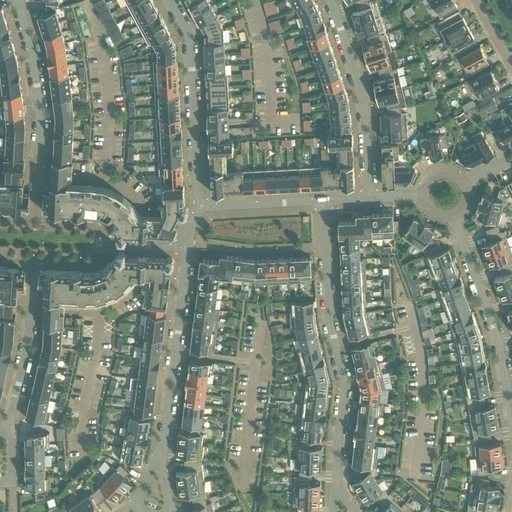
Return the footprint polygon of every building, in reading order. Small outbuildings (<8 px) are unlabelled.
[(135,0),(127,5),(132,15),(154,3),(151,0),(135,0)] [(199,0),(189,6),(194,15),(211,6),(208,0),(199,0)] [(274,0),(263,3),(265,9),(277,6),(275,0),(274,0)] [(291,0),(296,8),(310,0),(291,0)] [(297,8),(302,17),(319,9),(313,0),(310,0),(296,8),(297,8)] [(352,13),(356,24),(380,16),(375,0),(369,0),(357,5),(359,10),(352,13)] [(455,0),(431,0),(439,15),(457,6),(454,0),(455,0)] [(132,15),(138,25),(159,13),(154,3),(132,15)] [(194,15),(199,25),(216,15),(211,6),(194,15)] [(277,6),(265,9),(266,15),(278,12),(277,6)] [(100,13),(102,18),(111,13),(109,9),(100,13)] [(302,17),(305,26),(323,20),(322,20),(319,9),(302,17)] [(37,16),(41,27),(59,21),(56,11),(37,16)] [(443,41),(468,28),(463,17),(462,17),(459,12),(438,23),(446,39),(443,41)] [(111,13),(102,18),(105,22),(113,17),(111,13)] [(138,25),(143,35),(165,23),(159,13),(138,25)] [(200,25),(204,34),(223,28),(216,15),(199,25),(200,25)] [(366,33),(368,39),(386,33),(380,16),(356,24),(360,35),(366,33)] [(0,19),(0,31),(9,29),(8,28),(5,19),(0,19)] [(269,22),(270,28),(282,25),(281,19),(269,22)] [(307,37),(307,38),(327,31),(323,20),(305,26),(308,37),(307,37)] [(41,27),(44,37),(62,32),(59,21),(41,27)] [(143,35),(148,45),(170,33),(164,24),(165,23),(143,35)] [(282,25),(270,28),(272,35),(284,31),(282,25)] [(204,43),(204,44),(224,43),(223,28),(204,34),(205,43),(204,43)] [(468,28),(443,41),(452,57),(476,44),(473,38),(474,38),(468,28)] [(0,31),(0,42),(12,39),(9,29),(0,31)] [(111,34),(113,38),(122,33),(120,29),(111,34)] [(307,38),(311,48),(330,42),(326,32),(327,32),(327,31),(307,38)] [(44,37),(47,46),(65,43),(62,32),(44,37),(44,38),(44,37)] [(418,32),(413,35),(417,41),(422,38),(418,32)] [(122,33),(113,38),(115,42),(124,37),(122,33)] [(153,43),(157,51),(175,46),(169,34),(170,34),(170,33),(148,45),(149,45),(153,43)] [(363,47),(367,58),(392,50),(386,33),(368,39),(370,45),(363,47)] [(0,42),(0,53),(14,49),(11,40),(12,39),(0,42)] [(311,48),(314,59),(333,53),(330,42),(311,48)] [(47,55),(48,56),(66,54),(65,43),(47,46),(48,55),(47,55)] [(204,44),(205,55),(225,54),(224,43),(204,44)] [(129,45),(125,48),(128,55),(133,53),(129,45)] [(153,61),(153,62),(177,60),(176,60),(175,46),(157,51),(158,61),(153,61)] [(458,58),(468,75),(489,64),(485,58),(486,58),(487,58),(480,46),(458,58)] [(128,55),(125,48),(120,51),(124,58),(128,55)] [(0,64),(17,60),(14,50),(14,49),(0,53),(0,64)] [(377,67),(379,73),(397,68),(392,69),(386,52),(392,51),(392,50),(367,58),(371,69),(377,67)] [(316,59),(319,70),(337,64),(333,53),(314,59),(314,60),(316,59)] [(48,56),(49,67),(67,64),(66,54),(48,56)] [(205,55),(205,66),(225,64),(225,54),(205,55)] [(0,64),(0,68),(1,74),(19,72),(19,71),(18,71),(17,60),(0,64)] [(153,62),(154,73),(178,72),(177,60),(153,62)] [(50,77),(69,75),(67,64),(49,67),(51,77),(50,77)] [(205,66),(206,76),(227,75),(226,75),(225,64),(205,66)] [(319,70),(323,81),(340,75),(337,64),(319,70)] [(374,81),(376,92),(402,87),(397,68),(379,73),(381,79),(374,81)] [(490,70),(472,80),(481,97),(499,88),(496,82),(497,82),(491,69),(490,70)] [(1,74),(2,85),(20,82),(19,72),(1,74)] [(154,73),(154,84),(178,83),(178,72),(154,73)] [(50,77),(52,88),(70,86),(69,75),(50,77)] [(206,76),(207,87),(228,86),(227,75),(206,76)] [(323,81),(326,91),(344,86),(340,75),(323,81)] [(427,81),(429,89),(435,87),(432,80),(427,81)] [(3,95),(22,93),(21,93),(20,83),(20,82),(2,85),(3,95)] [(154,84),(155,96),(179,94),(178,83),(154,84)] [(52,88),(53,99),(72,96),(70,86),(52,88)] [(207,87),(207,98),(228,97),(228,86),(207,87)] [(326,91),(329,101),(348,97),(344,86),(326,91)] [(386,102),(387,108),(406,106),(402,87),(376,92),(379,104),(386,102)] [(3,95),(0,95),(0,105),(0,107),(23,104),(22,93),(3,95)] [(155,96),(155,107),(180,106),(179,94),(155,96)] [(53,99),(55,109),(72,107),(71,97),(72,97),(72,96),(53,99)] [(207,98),(208,109),(229,108),(228,97),(207,98)] [(330,111),(330,112),(349,109),(348,97),(329,101),(331,111),(330,111)] [(492,97),(482,103),(485,109),(495,103),(492,97)] [(485,109),(482,103),(476,106),(479,112),(485,109)] [(0,107),(1,117),(24,115),(23,104),(0,107)] [(156,118),(180,117),(180,106),(155,107),(159,107),(160,118),(156,118)] [(381,115),(381,126),(407,125),(406,113),(401,113),(400,107),(406,106),(387,108),(388,114),(381,115)] [(55,109),(56,119),(74,118),(72,107),(55,109)] [(229,108),(208,109),(208,119),(207,119),(207,121),(208,126),(208,130),(209,130),(209,140),(209,152),(210,152),(212,193),(225,192),(225,191),(243,190),(242,170),(235,171),(235,175),(224,175),(222,151),(233,151),(233,139),(229,139),(228,124),(227,108),(229,108)] [(330,112),(331,122),(351,121),(349,109),(330,112)] [(6,117),(7,127),(25,126),(24,115),(1,117),(1,118),(6,117)] [(156,118),(157,130),(181,128),(180,117),(156,118)] [(55,128),(55,129),(73,130),(74,118),(56,119),(55,128)] [(331,122),(332,133),(352,132),(351,121),(331,122)] [(511,122),(498,130),(497,130),(503,142),(504,142),(504,141),(511,136),(511,122)] [(389,138),(389,144),(398,144),(402,144),(402,137),(408,137),(407,125),(381,126),(382,138),(389,138)] [(7,127),(6,137),(24,138),(25,126),(7,127)] [(157,130),(157,141),(182,140),(181,128),(157,130)] [(55,129),(54,139),(73,140),(73,130),(55,129)] [(471,136),(474,142),(483,159),(483,160),(494,154),(485,136),(484,137),(481,131),(471,136)] [(330,166),(322,166),(323,186),(342,185),(342,186),(354,185),(352,145),(353,145),(352,132),(332,133),(328,133),(329,146),(340,145),(341,169),(330,169),(330,166)] [(445,134),(420,140),(423,152),(429,150),(431,158),(430,158),(443,155),(441,148),(448,146),(445,134)] [(6,137),(6,147),(24,148),(24,138),(6,137)] [(55,140),(54,150),(72,151),(73,140),(54,139),(54,140),(55,140)] [(158,152),(158,153),(182,151),(181,140),(182,140),(157,141),(157,142),(161,141),(162,152),(158,152)] [(483,159),(474,142),(474,143),(465,148),(467,153),(459,157),(459,156),(458,157),(472,166),(473,165),(472,165),(483,159)] [(389,144),(381,144),(382,166),(383,181),(382,184),(384,186),(387,185),(395,185),(395,184),(394,166),(394,161),(398,160),(398,154),(398,144),(389,144)] [(6,147),(5,157),(23,159),(24,148),(6,147)] [(54,150),(53,160),(71,161),(72,151),(54,150)] [(158,153),(159,164),(183,163),(182,151),(158,153)] [(2,183),(0,182),(0,208),(2,208),(2,207),(12,208),(12,209),(22,209),(22,207),(29,207),(30,193),(23,193),(23,188),(24,181),(23,180),(23,173),(23,171),(24,171),(25,159),(23,159),(5,157),(4,157),(3,169),(4,170),(5,170),(7,170),(7,172),(7,174),(7,175),(3,175),(3,179),(2,183)] [(85,189),(71,189),(71,184),(67,184),(67,183),(67,174),(68,172),(72,172),(73,161),(71,161),(53,160),(52,160),(52,173),(51,183),(50,190),(51,190),(50,195),(43,195),(43,210),(50,211),(53,211),(54,213),(58,213),(59,212),(62,212),(63,211),(72,212),(76,213),(77,214),(81,214),(82,213),(85,213),(85,212),(88,213),(89,214),(93,215),(94,213),(97,213),(99,214),(99,216),(103,218),(105,217),(107,218),(106,218),(109,221),(108,223),(111,226),(113,225),(115,228),(117,232),(119,238),(125,239),(128,233),(140,233),(140,234),(147,234),(171,235),(172,236),(173,233),(175,233),(177,230),(176,228),(177,226),(183,215),(184,215),(185,215),(186,214),(187,214),(187,213),(188,212),(188,211),(188,210),(188,209),(187,209),(187,208),(186,207),(185,207),(184,197),(184,184),(164,185),(165,204),(167,204),(168,211),(163,219),(139,218),(133,210),(132,211),(129,208),(130,206),(121,198),(120,199),(113,195),(114,193),(102,189),(102,191),(93,190),(93,188),(85,187),(85,189)] [(160,174),(160,175),(182,173),(182,163),(183,163),(159,164),(164,164),(164,174),(160,174)] [(405,165),(394,166),(395,184),(407,183),(407,184),(415,169),(414,169),(405,170),(405,165)] [(322,166),(310,167),(311,186),(323,186),(322,166)] [(299,167),(288,168),(289,188),(300,187),(299,167)] [(310,167),(299,167),(300,187),(311,186),(310,167)] [(288,168),(276,169),(277,188),(289,188),(288,168)] [(265,169),(254,170),(255,190),(266,189),(265,169)] [(276,169),(265,169),(266,189),(277,188),(276,169)] [(254,170),(242,170),(243,190),(255,190),(254,170)] [(161,186),(164,185),(184,184),(183,184),(182,173),(160,175),(161,186)] [(479,199),(477,205),(502,212),(506,199),(499,190),(496,198),(482,194),(481,200),(479,199)] [(502,212),(477,205),(475,211),(477,211),(476,217),(498,224),(502,212)] [(381,213),(370,214),(372,239),(383,238),(381,213)] [(393,213),(381,213),(383,238),(394,238),(394,233),(400,232),(399,220),(393,220),(393,213)] [(340,236),(341,249),(360,248),(359,235),(369,234),(369,239),(372,239),(370,214),(357,215),(357,221),(338,222),(339,236),(340,236)] [(401,237),(411,243),(425,222),(420,218),(419,220),(414,217),(401,237)] [(425,222),(411,243),(421,250),(434,230),(430,227),(430,225),(425,222)] [(488,235),(499,231),(497,226),(486,230),(488,235)] [(504,231),(499,231),(488,235),(490,241),(481,245),(486,256),(510,247),(506,236),(504,231)] [(425,256),(430,267),(453,259),(453,258),(452,259),(448,249),(449,248),(448,248),(442,250),(440,244),(428,249),(430,255),(425,256)] [(498,264),(500,270),(511,265),(511,251),(510,247),(486,256),(490,267),(498,264)] [(341,249),(341,259),(365,258),(365,257),(360,258),(360,248),(341,249)] [(56,270),(55,269),(51,269),(50,270),(46,270),(39,270),(39,274),(38,274),(38,276),(39,276),(39,279),(38,279),(38,281),(39,281),(38,285),(45,286),(45,290),(44,298),(45,298),(44,304),(43,324),(44,324),(45,324),(62,325),(63,325),(64,311),(60,311),(60,305),(60,299),(65,299),(65,295),(79,295),(79,297),(87,298),(87,296),(96,295),(96,297),(108,295),(108,293),(115,289),(116,291),(126,284),(125,282),(131,276),(132,278),(136,273),(150,274),(147,304),(166,307),(168,296),(169,286),(170,275),(171,266),(172,266),(172,265),(173,264),(174,263),(174,262),(174,261),(173,260),(173,259),(172,258),(171,258),(171,257),(170,257),(169,257),(168,258),(167,258),(167,259),(166,259),(146,258),(138,257),(138,258),(126,257),(124,251),(118,250),(116,256),(113,261),(113,260),(111,263),(109,262),(106,265),(106,267),(103,269),(104,269),(102,270),(100,269),(96,270),(96,272),(94,273),(91,273),(90,271),(86,271),(85,273),(82,273),(82,272),(78,272),(78,270),(74,270),(73,271),(69,271),(59,271),(56,270)] [(201,259),(199,272),(219,275),(232,277),(234,257),(220,255),(220,261),(201,259)] [(245,258),(234,257),(232,277),(242,278),(245,258)] [(299,257),(288,258),(289,283),(300,282),(299,257)] [(310,257),(299,257),(300,282),(311,282),(310,257)] [(256,260),(245,258),(242,278),(254,280),(254,285),(255,285),(256,260)] [(288,258),(277,259),(278,283),(289,283),(288,258)] [(341,270),(366,269),(365,258),(341,259),(342,269),(341,270)] [(266,259),(256,260),(255,285),(268,284),(266,259)] [(277,259),(266,259),(268,284),(278,283),(277,259)] [(430,267),(433,278),(457,269),(453,259),(430,267)] [(494,279),(498,290),(511,284),(511,266),(511,265),(500,270),(502,276),(494,279)] [(0,318),(15,319),(16,319),(16,307),(16,303),(16,297),(17,297),(18,290),(17,290),(18,285),(24,286),(25,272),(18,271),(18,269),(9,268),(9,269),(0,268),(0,318)] [(341,270),(341,281),(366,279),(366,269),(341,270)] [(437,288),(437,289),(462,280),(460,274),(459,275),(457,269),(433,278),(434,278),(436,278),(439,288),(437,288)] [(200,273),(199,286),(218,288),(219,275),(199,272),(199,273),(200,273)] [(341,281),(342,292),(367,290),(366,279),(341,281)] [(437,289),(441,299),(465,291),(463,286),(464,285),(462,280),(437,289)] [(510,298),(511,302),(511,284),(498,290),(502,301),(510,298)] [(199,286),(197,296),(216,299),(218,288),(199,286)] [(342,302),(365,301),(364,291),(367,291),(367,290),(342,292),(343,292),(343,302),(342,302)] [(441,299),(445,310),(467,302),(464,292),(465,291),(441,299)] [(197,296),(196,307),(220,310),(215,309),(216,299),(197,296)] [(289,302),(290,314),(315,312),(314,312),(313,301),(314,301),(314,300),(289,302)] [(342,302),(343,315),(368,311),(367,311),(365,311),(365,301),(342,302)] [(445,310),(449,321),(472,312),(471,312),(467,302),(445,310)] [(194,317),(193,318),(218,321),(220,310),(196,307),(195,317),(194,317)] [(343,315),(346,327),(370,321),(368,311),(343,315)] [(290,314),(291,326),(315,323),(315,312),(290,314)] [(453,331),(453,332),(476,323),(472,312),(449,321),(454,320),(457,330),(453,331)] [(147,314),(145,325),(164,328),(165,316),(147,314)] [(0,318),(0,328),(14,330),(15,319),(0,318)] [(193,318),(192,328),(217,331),(218,321),(193,318)] [(349,337),(349,338),(370,333),(368,322),(370,322),(370,321),(346,327),(347,327),(349,337)] [(293,326),(296,338),(318,333),(315,323),(291,326),(291,327),(293,326)] [(453,332),(456,341),(481,335),(476,323),(453,332)] [(44,324),(44,335),(62,336),(62,325),(45,324),(44,324)] [(145,325),(144,336),(163,338),(164,328),(145,325)] [(0,328),(0,339),(13,341),(14,330),(0,328)] [(193,329),(192,339),(216,342),(217,331),(192,328),(192,329),(193,329)] [(296,350),(319,345),(317,334),(318,334),(318,333),(296,338),(296,339),(298,338),(301,349),(296,350)] [(44,335),(43,344),(61,347),(62,336),(44,335)] [(456,341),(458,351),(483,347),(481,335),(456,341)] [(144,336),(143,347),(161,349),(162,339),(163,339),(163,338),(144,336)] [(0,339),(0,349),(11,352),(12,352),(11,352),(13,341),(0,339)] [(216,342),(192,339),(191,350),(190,349),(190,350),(214,353),(216,342)] [(352,347),(354,358),(375,353),(372,342),(351,347),(351,348),(352,347)] [(41,353),(40,354),(59,358),(61,347),(43,344),(41,353)] [(296,350),(299,361),(323,355),(322,355),(319,345),(296,350)] [(143,347),(141,357),(160,360),(160,359),(159,359),(161,349),(143,347)] [(458,351),(460,363),(485,358),(483,347),(458,351)] [(0,349),(0,360),(9,363),(11,352),(0,349)] [(355,368),(380,363),(380,362),(377,363),(375,353),(354,358),(357,368),(355,368)] [(40,354),(38,364),(56,368),(59,358),(40,354)] [(299,361),(302,372),(326,367),(323,355),(299,361)] [(141,357),(140,368),(158,370),(160,360),(141,357)] [(462,373),(462,374),(487,370),(485,358),(460,363),(465,362),(467,373),(462,373)] [(188,370),(213,374),(214,362),(190,359),(190,360),(191,360),(189,370),(188,370)] [(0,360),(0,371),(6,373),(8,363),(9,363),(0,360)] [(355,368),(358,379),(382,373),(380,363),(355,368)] [(38,365),(36,375),(54,379),(56,368),(38,364),(38,365)] [(304,381),(304,382),(329,380),(326,367),(302,372),(302,373),(306,372),(309,381),(304,381)] [(138,378),(138,379),(157,381),(158,371),(158,370),(140,368),(139,378),(138,378)] [(186,375),(186,381),(207,384),(208,373),(213,374),(188,370),(187,375),(186,375)] [(462,374),(464,385),(487,381),(486,370),(487,370),(462,374)] [(358,379),(360,389),(386,388),(382,373),(358,379)] [(36,375),(34,385),(51,389),(54,379),(36,375)] [(133,388),(133,389),(156,392),(157,381),(138,379),(137,389),(133,388)] [(304,382),(303,391),(327,395),(329,380),(304,382)] [(186,387),(185,392),(205,394),(207,384),(186,381),(185,387),(186,387)] [(471,396),(472,402),(484,400),(483,394),(490,393),(490,392),(489,392),(487,381),(464,385),(466,397),(471,396)] [(31,395),(31,396),(49,400),(51,389),(34,385),(31,395)] [(360,389),(359,400),(384,403),(379,402),(381,389),(386,388),(360,389)] [(133,389),(131,400),(154,402),(156,392),(133,389)] [(303,391),(301,403),(326,406),(325,405),(326,395),(327,395),(303,391)] [(185,392),(184,403),(204,405),(205,394),(185,392)] [(31,396),(28,406),(47,411),(49,400),(31,396)] [(134,411),(133,416),(144,418),(145,413),(153,414),(154,402),(131,400),(135,401),(134,411)] [(360,401),(359,411),(383,414),(384,403),(359,400),(360,401)] [(469,409),(471,421),(497,416),(495,405),(486,406),(484,400),(472,402),(473,409),(469,409)] [(185,403),(184,413),(203,416),(204,405),(184,403),(185,403)] [(301,403),(300,414),(326,417),(326,412),(325,411),(326,406),(301,403)] [(47,411),(28,406),(26,417),(44,422),(47,411)] [(357,421),(356,421),(376,424),(378,414),(382,414),(383,414),(359,411),(358,421),(357,421)] [(182,425),(189,425),(201,427),(202,427),(202,426),(201,426),(203,416),(184,413),(183,424),(182,424),(182,425)] [(300,414),(298,425),(323,429),(324,423),(325,423),(326,417),(300,414)] [(126,415),(124,426),(149,430),(147,430),(149,420),(150,420),(150,419),(144,418),(133,416),(126,415)] [(471,421),(474,439),(491,437),(490,430),(499,428),(497,416),(471,421)] [(355,426),(354,432),(375,435),(376,424),(356,421),(356,426),(355,426)] [(179,431),(178,443),(204,446),(204,445),(201,445),(203,434),(200,433),(201,427),(189,425),(188,432),(179,431)] [(300,437),(300,438),(313,439),(322,440),(323,429),(298,425),(298,426),(303,426),(302,438),(300,437)] [(122,436),(148,441),(149,436),(148,435),(149,430),(124,426),(126,427),(124,436),(122,436)] [(354,438),(354,443),(379,446),(374,445),(375,435),(354,432),(353,438),(354,438)] [(26,434),(26,444),(50,444),(49,433),(25,433),(25,434),(26,434)] [(122,436),(120,447),(144,452),(145,447),(147,447),(148,441),(122,436)] [(474,445),(475,457),(502,454),(501,443),(492,443),(491,437),(474,439),(479,438),(479,445),(474,445)] [(295,457),(295,458),(321,459),(321,447),(312,446),(313,439),(300,438),(300,446),(298,446),(297,457),(295,457)] [(185,455),(184,463),(202,463),(204,446),(178,443),(176,454),(185,455)] [(355,444),(354,454),(377,457),(379,446),(354,443),(355,444)] [(26,444),(26,455),(45,455),(45,444),(50,444),(26,444)] [(144,452),(120,447),(118,458),(142,463),(142,462),(141,462),(143,452),(144,452)] [(377,457),(354,454),(352,464),(352,465),(360,466),(371,467),(376,468),(377,457)] [(502,454),(475,457),(476,457),(480,457),(482,474),(494,473),(494,467),(503,466),(502,454)] [(25,466),(45,466),(45,455),(26,455),(26,466),(25,466)] [(299,470),(299,476),(311,476),(312,470),(321,470),(321,459),(295,458),(294,469),(299,470)] [(176,473),(178,484),(204,481),(202,463),(184,463),(185,471),(176,473)] [(112,466),(104,474),(123,492),(131,483),(125,477),(129,473),(120,464),(116,469),(112,466)] [(25,466),(25,477),(50,476),(45,476),(45,466),(25,466)] [(359,478),(352,482),(358,492),(376,480),(370,470),(371,467),(360,466),(359,478)] [(100,486),(95,491),(103,501),(109,495),(115,501),(123,492),(104,474),(96,483),(100,486)] [(50,476),(25,477),(26,477),(27,487),(26,487),(26,488),(35,488),(35,494),(48,494),(48,488),(50,488),(50,476)] [(294,476),(294,494),(320,495),(320,483),(311,482),(311,476),(299,476),(294,476)] [(472,482),(470,494),(500,499),(501,493),(499,493),(500,487),(488,485),(489,479),(477,477),(476,483),(472,482)] [(374,496),(379,502),(390,493),(388,494),(385,489),(383,490),(376,480),(358,492),(365,502),(374,496)] [(193,502),(204,499),(209,497),(208,492),(205,492),(204,481),(178,484),(179,496),(192,494),(193,502)] [(95,491),(80,501),(87,511),(101,511),(97,505),(103,501),(95,491)] [(396,511),(405,503),(404,503),(401,506),(393,499),(394,497),(390,493),(379,502),(384,508),(380,511),(396,511)] [(320,495),(294,494),(293,506),(298,506),(298,511),(299,511),(310,511),(310,506),(319,506),(320,495)] [(500,499),(470,494),(467,511),(468,511),(483,511),(484,508),(496,510),(497,505),(499,505),(500,499)] [(214,511),(211,502),(207,504),(204,499),(193,502),(196,509),(187,511),(214,511)] [(87,511),(80,501),(65,510),(65,511),(87,511)] [(414,511),(405,503),(396,511),(414,511)]
